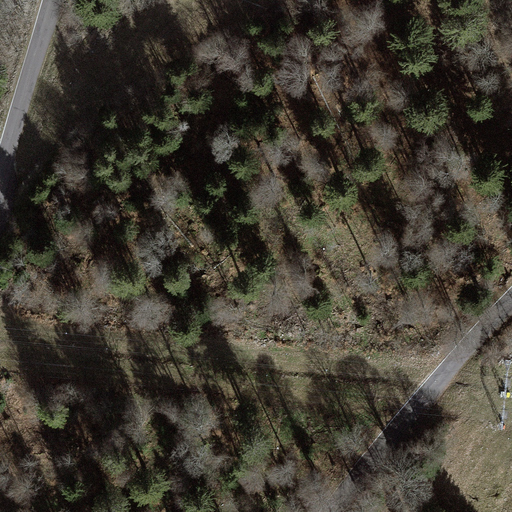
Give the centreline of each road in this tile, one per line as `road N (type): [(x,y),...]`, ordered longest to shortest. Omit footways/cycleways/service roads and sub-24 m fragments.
road 1 (tertiary): [(511,301),(331,511)]
road 2 (tertiary): [(0,182),(51,0)]
